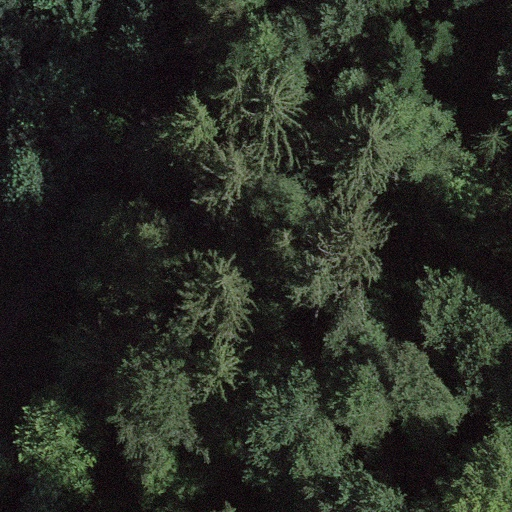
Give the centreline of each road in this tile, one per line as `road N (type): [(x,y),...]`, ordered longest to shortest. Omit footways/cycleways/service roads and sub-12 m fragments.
road 1 (track): [(238,0),(66,226),(0,329)]
road 2 (track): [(200,511),(355,377),(511,271)]
